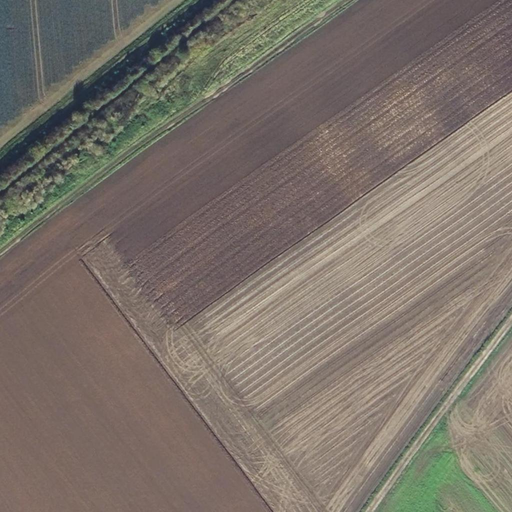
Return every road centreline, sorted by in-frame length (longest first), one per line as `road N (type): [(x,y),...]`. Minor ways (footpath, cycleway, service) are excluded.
road 1 (track): [(0,251),(350,0)]
road 2 (track): [(196,0),(0,160)]
road 3 (track): [(369,511),(511,320)]
